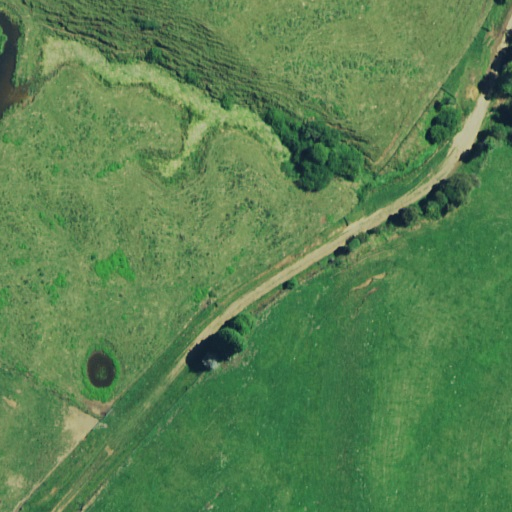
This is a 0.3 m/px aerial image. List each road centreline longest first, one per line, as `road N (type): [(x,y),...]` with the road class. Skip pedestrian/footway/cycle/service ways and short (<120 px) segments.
road 1 (residential): [(145,404),(212,332),(266,290),(427,185),(465,140),(511,21)]
road 2 (track): [(57,511),(145,404)]
